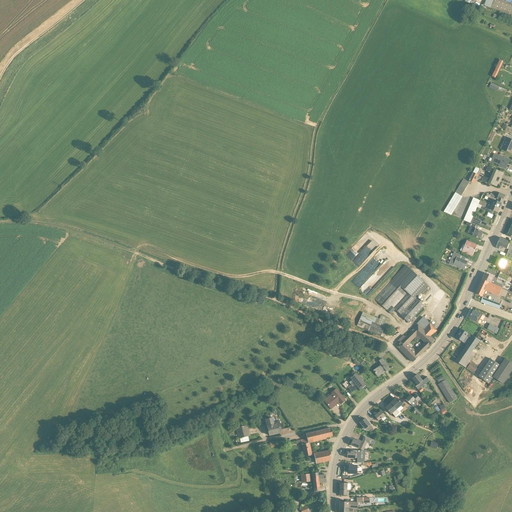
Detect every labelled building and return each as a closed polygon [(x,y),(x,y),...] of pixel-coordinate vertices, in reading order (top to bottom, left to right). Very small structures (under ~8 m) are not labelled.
[(511,4),(502,0),(500,0),(486,0),(484,6),(509,15),(509,14),(511,15),(511,4)] [(503,61),(500,60),(491,76),(495,78),(503,61)] [(511,139),(507,137),(501,149),(511,154),(511,139)] [(510,160),(495,154),(491,162),(501,166),(500,167),(504,168),(507,163),(508,164),(510,160)] [(490,184),(497,187),(498,184),(499,184),(499,183),(500,183),(502,179),(500,179),(503,173),(488,167),(486,171),(493,174),(491,180),(489,179),(484,177),(482,181),(489,185),(490,184)] [(476,175),(475,174),(473,173),(473,172),(468,181),(474,184),(477,179),(478,180),(479,179),(480,179),(481,178),(476,175)] [(485,197),(488,198),(502,204),(503,200),(505,196),(499,194),(498,197),(491,194),(490,195),(487,194),(485,197)] [(488,198),(487,200),(492,202),(492,205),(500,209),(502,204),(488,198)] [(478,204),(477,207),(477,208),(484,211),(485,210),(488,212),(488,213),(492,214),(494,211),(498,213),(500,209),(492,205),(491,205),(487,203),(487,204),(480,201),(478,204)] [(470,227),(469,230),(471,231),(470,235),(480,239),(483,232),(475,229),(476,226),(474,225),(470,223),(470,224),(467,222),(466,225),(470,227)] [(506,257),(511,260),(511,257),(511,246),(511,244),(510,243),(510,242),(500,238),(496,248),(499,249),(500,248),(503,249),(504,248),(509,250),(506,257)] [(466,246),(463,253),(471,256),(474,249),(475,250),(478,245),(467,240),(465,245),(466,246)] [(457,258),(454,265),(465,269),(468,262),(461,259),(462,256),(456,253),(454,252),(453,255),(455,255),(454,257),(457,258)] [(505,265),(506,262),(498,259),(495,265),(500,267),(499,271),(506,274),(509,267),(505,265)] [(392,279),(393,280),(408,294),(413,299),(414,297),(416,299),(427,286),(405,265),(392,279)] [(482,280),(496,286),(498,284),(496,283),(497,279),(494,278),(494,277),(486,274),(482,280)] [(370,280),(361,290),(367,296),(376,286),(370,280)] [(394,309),(408,294),(393,280),(375,300),(387,311),(391,306),(394,309)] [(482,280),(476,294),(482,297),(484,294),(485,294),(486,291),(499,297),(502,289),(496,286),(482,280)] [(412,322),(415,319),(414,318),(424,307),(416,299),(414,297),(413,299),(399,314),(406,320),(405,320),(409,323),(411,321),(412,322)] [(499,309),(501,305),(482,298),(481,302),(499,309)] [(471,316),(470,318),(478,323),(483,315),(477,312),(477,313),(473,311),(472,315),(471,314),(471,316)] [(361,318),(358,325),(357,327),(380,337),(384,328),(386,329),(390,320),(380,316),(377,325),(361,318)] [(419,349),(423,352),(434,341),(431,337),(437,330),(423,317),(416,324),(417,325),(412,331),(416,335),(424,343),(419,348),(419,349)] [(496,334),(499,329),(490,324),(487,329),(496,334)] [(456,338),(467,345),(456,361),(462,366),(467,359),(471,361),(475,355),(472,352),(480,340),(471,335),(471,336),(462,330),(461,330),(460,330),(459,331),(460,332),(456,338)] [(413,362),(419,356),(423,352),(419,349),(416,352),(412,349),(411,350),(406,345),(416,335),(412,331),(396,346),(413,362)] [(389,369),(382,359),(378,362),(381,367),(377,369),(376,368),(373,370),(377,377),(389,369)] [(478,377),(489,384),(493,378),(503,364),(502,364),(500,362),(498,364),(490,359),(478,377)] [(503,364),(493,378),(503,384),(511,369),(511,363),(505,359),(502,364),(503,364)] [(470,363),(466,369),(474,373),(478,368),(470,363)] [(351,385),(347,388),(351,393),(357,388),(359,390),(365,385),(362,382),(361,383),(359,381),(360,380),(356,374),(350,379),(351,381),(349,383),(351,385)] [(411,379),(417,386),(415,387),(420,393),(423,391),(420,387),(429,380),(426,377),(421,381),(416,375),(411,379)] [(438,385),(449,403),(457,399),(443,377),(437,381),(439,384),(438,385)] [(345,401),(335,390),(332,393),(334,396),(330,399),(329,398),(324,401),(330,408),(338,402),(341,404),(345,401)] [(415,395),(412,398),(409,395),(405,400),(412,407),(415,404),(415,405),(417,403),(416,402),(420,398),(417,395),(416,396),(415,395)] [(397,411),(399,412),(402,409),(401,408),(402,407),(402,408),(405,405),(401,400),(399,402),(396,399),(391,404),(397,411)] [(397,411),(391,404),(385,408),(390,414),(391,414),(395,418),(401,413),(399,412),(397,411)] [(374,416),(378,421),(384,416),(380,411),(374,416)] [(277,424),(274,425),(272,418),(265,420),(269,436),(279,433),(278,429),(280,429),(281,430),(288,428),(284,429),(283,423),(282,423),(281,421),(277,422),(277,424)] [(368,432),(370,430),(371,432),(373,430),(372,429),(372,428),(365,419),(359,423),(363,427),(360,429),(368,432)] [(235,428),(236,432),(234,433),(235,439),(240,438),(241,443),(248,441),(247,437),(249,437),(246,426),(235,428)] [(331,429),(311,433),(313,441),(325,438),(332,437),(331,429)] [(309,442),(313,441),(311,433),(306,434),(307,439),(298,441),(299,444),(301,443),(305,457),(312,455),(309,442)] [(357,440),(357,441),(353,440),(350,446),(362,450),(366,442),(370,444),(371,440),(364,437),(362,442),(357,440)] [(431,441),(429,447),(436,450),(438,444),(431,441)] [(357,463),(362,463),(364,463),(364,460),(360,459),(361,451),(355,450),(355,452),(347,452),(347,458),(357,459),(357,463)] [(329,451),(314,454),(316,464),(331,460),(329,451)] [(356,473),(357,466),(363,466),(362,463),(357,463),(352,463),(352,466),(349,466),(348,474),(352,474),(352,473),(356,473)] [(319,489),(318,483),(317,473),(301,475),(301,482),(310,481),(310,478),(312,478),(314,491),(319,489)] [(322,473),(317,473),(318,483),(326,483),(325,475),(322,476),(322,473)] [(339,496),(346,496),(347,490),(349,490),(350,489),(351,485),(349,484),(340,483),(339,496)] [(339,502),(339,508),(353,508),(357,508),(357,503),(369,503),(369,498),(363,498),(363,499),(356,499),(356,502),(348,502),(339,502)]
